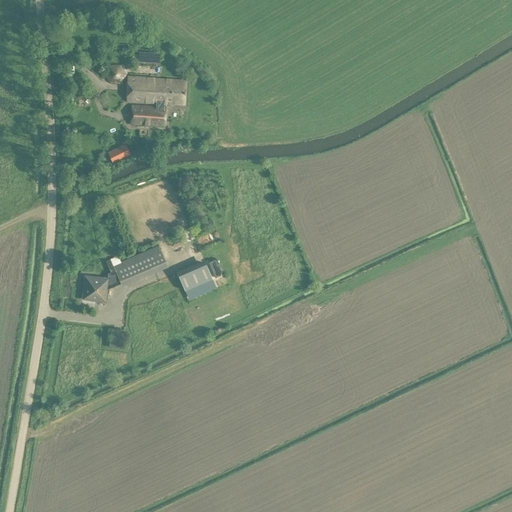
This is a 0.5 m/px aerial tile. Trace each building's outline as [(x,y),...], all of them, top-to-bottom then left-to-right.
[(138,50),(138,65),(156,65),(156,51),(138,50)] [(110,83),(121,83),(126,75),(120,65),(109,65),(104,74),(110,83)] [(131,123),(165,125),(166,106),(163,106),(163,103),(185,104),(186,79),(128,76),(126,101),(156,103),(156,106),(132,105),(131,123)] [(108,154),(112,163),(130,155),(126,146),(108,154)] [(167,263),(158,244),(113,264),(115,270),(108,273),(108,278),(85,275),(83,298),(106,301),(107,289),(121,283),(121,284),(167,263)] [(174,259),(177,267),(202,257),(199,250),(174,259)] [(205,263),(178,275),(184,290),(212,278),(205,263)]
